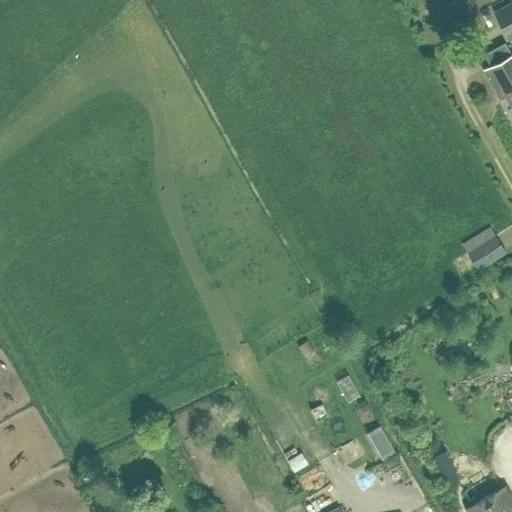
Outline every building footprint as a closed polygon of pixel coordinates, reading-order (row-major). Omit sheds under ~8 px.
[(509,39),(511,37),(511,0),(493,10),(509,39)] [(511,105),(511,53),(511,54),(505,42),(484,53),(491,65),(484,69),(500,98),(506,95),(511,105)] [(477,269),(507,251),(491,226),(462,244),(477,269)] [(511,511),(511,497),(505,485),(467,507),(469,511),(511,511)] [(409,511),(433,511),(429,502),(409,511)]
